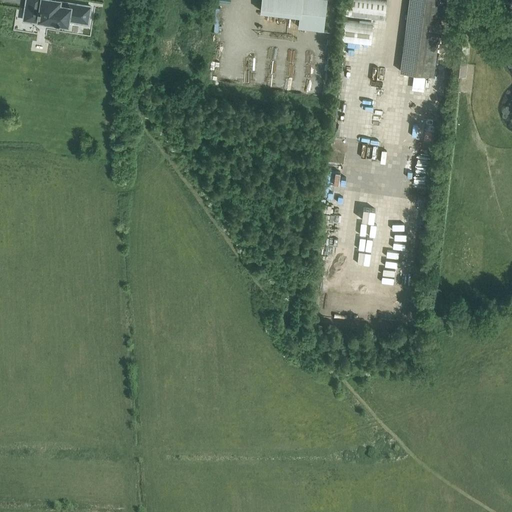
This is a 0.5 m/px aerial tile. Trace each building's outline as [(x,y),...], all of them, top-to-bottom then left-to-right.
[(58,5),(58,2),(59,0),(57,0),(25,0),(23,11),(38,13),(37,19),(47,21),(47,23),(57,24),(57,22),(66,24),(67,20),(86,23),(89,7),(64,3),(64,6),(58,5)] [(262,0),(261,12),(301,16),(299,29),(324,32),(328,0),(262,0)] [(345,0),(343,16),(383,20),(386,0),(345,0)] [(409,0),(400,72),(434,76),(444,1),(439,1),(439,0),(409,0)] [(371,43),(373,24),(344,20),(341,40),(371,43)] [(453,75),(466,76),(470,44),(456,42),(453,75)] [(352,71),(356,54),(347,52),(343,69),(352,71)] [(311,90),(321,90),(321,79),(311,79),(311,90)] [(433,114),(436,106),(423,103),(421,111),(433,114)] [(427,145),(429,124),(421,123),(418,143),(427,145)] [(421,157),(421,164),(429,164),(429,156),(421,157)] [(418,188),(427,189),(428,176),(418,176),(418,188)] [(357,207),(353,270),(366,271),(366,275),(378,276),(379,269),(365,268),(365,258),(379,259),(382,222),(369,222),(370,208),(357,207)] [(325,218),(322,229),(333,231),(335,221),(325,218)] [(320,242),(332,244),(334,232),(322,230),(320,242)] [(339,314),(357,316),(358,311),(365,312),(367,299),(341,296),(339,314)]
